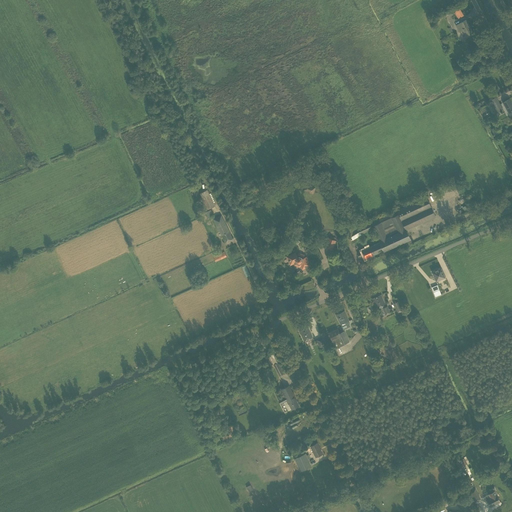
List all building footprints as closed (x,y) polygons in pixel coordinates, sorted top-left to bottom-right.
[(454,10),(458,18),(463,16),(459,7),(454,10)] [(463,30),(466,36),(473,32),(466,20),(456,25),(459,32),(463,30)] [(491,100),(497,112),(503,110),(498,101),(496,97),(491,100)] [(503,102),(510,115),(511,113),(511,103),(509,99),(503,102)] [(309,193),(313,194),(315,188),(305,184),(303,190),(306,192),(307,190),(310,192),(309,193)] [(200,193),(207,210),(215,206),(207,190),(200,193)] [(397,210),(406,229),(408,228),(407,226),(411,224),(412,227),(435,216),(426,196),(397,210)] [(205,212),(208,218),(213,215),(211,209),(205,212)] [(383,250),(385,254),(393,250),(392,247),(404,241),(405,244),(412,241),(406,229),(397,210),(397,211),(371,223),(379,239),(380,242),(383,250)] [(214,219),(225,242),(233,238),(221,216),(214,219)] [(358,227),(361,234),(372,229),(369,222),(358,227)] [(325,248),(332,250),(336,240),(328,237),(325,248)] [(362,250),(357,252),(360,258),(364,256),(365,258),(383,250),(380,242),(371,246),(362,250)] [(213,256),(216,261),(227,257),(224,251),(213,256)] [(302,266),(303,268),(310,265),(306,257),(304,258),(303,256),(304,255),(299,253),(299,254),(297,255),(296,253),(287,257),(291,264),(293,263),(294,261),(295,260),(296,263),(299,264),(302,263),(302,264),(302,266)] [(432,272),(436,281),(445,277),(441,268),(432,272)] [(385,312),(386,315),(391,313),(387,306),(385,307),(384,305),(385,304),(381,294),(372,298),(373,301),(374,301),(377,308),(380,314),(385,312)] [(393,303),(398,313),(402,311),(398,301),(393,303)] [(344,310),(335,314),(337,318),(337,317),(340,324),(341,324),(343,327),(346,325),(347,327),(350,326),(348,321),(349,321),(344,310)] [(301,334),(304,341),(312,337),(308,327),(299,331),(300,334),(301,334)] [(337,328),(328,333),(330,337),(336,348),(345,344),(349,342),(344,331),(339,333),(338,330),(337,328)] [(317,340),(320,347),(325,344),(322,337),(317,340)] [(269,354),(274,364),(277,362),(272,352),(269,354)] [(274,364),(280,376),(283,374),(277,363),(274,364)] [(357,376),(360,380),(367,377),(365,372),(357,376)] [(284,402),(288,411),(298,406),(289,386),(280,390),(284,400),(283,400),(283,398),(279,400),(280,404),(284,402)] [(311,446),(316,457),(322,453),(317,443),(311,446)] [(294,458),(299,471),(311,466),(305,453),(294,458)] [(469,490),(474,502),(480,499),(475,487),(469,490)] [(487,500),(491,506),(500,501),(495,491),(496,491),(494,488),(490,490),(491,493),(484,496),(486,500),(487,500)] [(454,497),(461,508),(468,504),(461,493),(454,497)]
